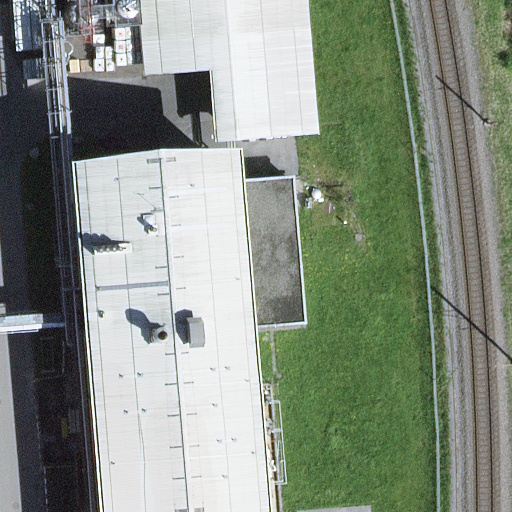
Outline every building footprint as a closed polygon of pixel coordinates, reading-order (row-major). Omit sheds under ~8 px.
[(69,28),(83,30),(93,21),(92,7),(81,0),(76,0),(67,3),(62,16),(69,28)] [(113,17),(123,19),(130,12),(127,2),(119,0),(116,0),(110,7),(113,17)] [(141,0),(144,33),(299,21),(297,0),(141,0)] [(222,60),(228,132),(307,125),(299,21),(144,33),(146,66),(222,60)] [(240,328),(300,323),(288,179),(228,184),(236,276),(228,277),(219,166),(182,169),(181,154),(101,160),(102,175),(66,178),(92,511),(246,511),(230,301),(237,300),(240,328)]
